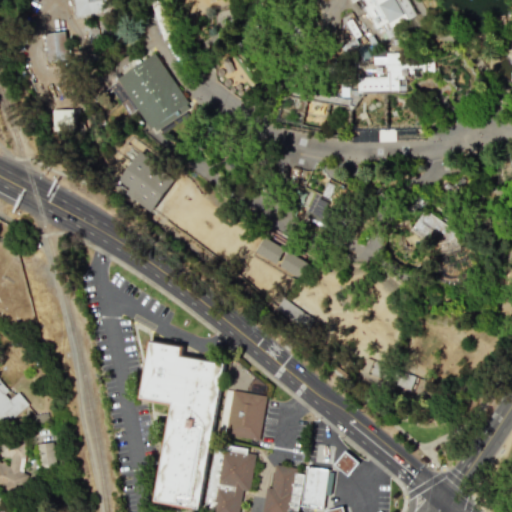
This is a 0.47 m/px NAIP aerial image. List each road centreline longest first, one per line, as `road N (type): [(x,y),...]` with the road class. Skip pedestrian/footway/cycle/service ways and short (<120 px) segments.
road 1 (secondary): [(0,174),(163,270),(445,499)]
road 2 (residential): [(511,399),(445,499)]
